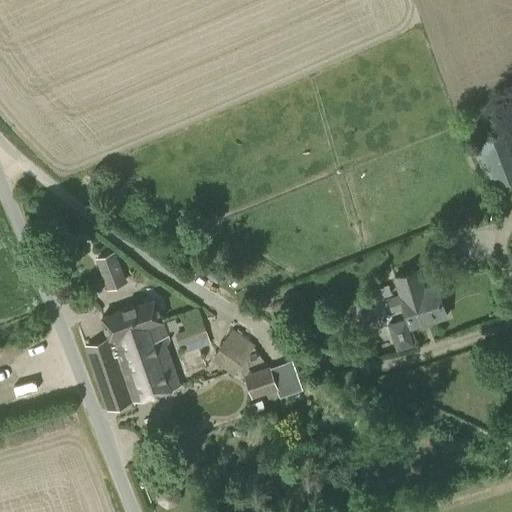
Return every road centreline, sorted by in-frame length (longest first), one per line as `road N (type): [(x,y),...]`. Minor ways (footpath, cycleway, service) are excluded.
road 1 (unclassified): [(0,141),(139,254),(310,353),(381,365),(511,322)]
road 2 (unclassified): [(131,511),(0,181)]
